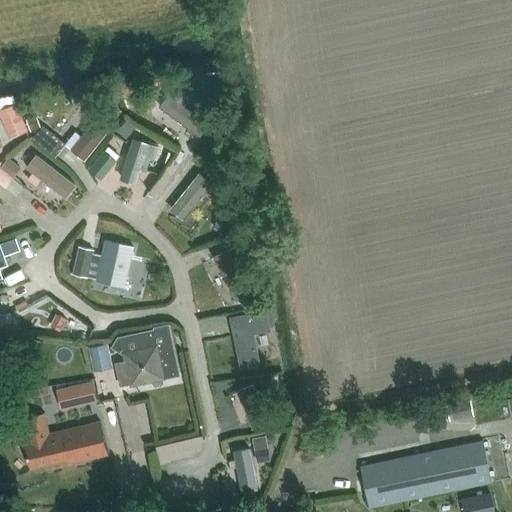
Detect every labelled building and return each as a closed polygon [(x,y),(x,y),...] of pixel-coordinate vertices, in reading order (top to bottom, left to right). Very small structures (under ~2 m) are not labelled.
[(219,70),(174,77),(178,99),(182,103),(199,100),(200,107),(222,103),(221,96),(223,96),(219,74),(219,70)] [(159,105),(176,119),(199,136),(209,123),(168,92),(159,105)] [(18,134),(28,130),(16,103),(7,107),(18,134)] [(66,143),(65,144),(71,148),(70,149),(84,160),(116,120),(102,109),(89,125),(88,126),(81,135),(75,131),(65,143),(66,143)] [(41,126),(39,121),(36,114),(26,118),(30,130),(41,126)] [(126,118),(116,131),(126,138),(136,125),(126,118)] [(42,125),(32,138),(55,157),(65,144),(66,143),(65,143),(42,125)] [(233,125),(224,127),(218,129),(220,141),(236,137),(233,125)] [(136,183),(141,168),(147,170),(152,158),(155,159),(160,145),(149,142),(133,137),(125,162),(124,167),(120,178),(136,183)] [(108,145),(104,150),(115,159),(119,155),(108,145)] [(88,168),(101,179),(116,160),(115,159),(104,150),(103,149),(88,168)] [(36,153),(28,162),(25,166),(65,198),(76,184),(36,153)] [(20,166),(11,159),(7,156),(0,166),(0,168),(12,177),(20,166)] [(199,171),(180,194),(169,208),(183,219),(212,182),(199,171)] [(214,228),(220,230),(234,232),(237,217),(217,213),(214,228)] [(248,234),(232,242),(239,257),(255,249),(248,234)] [(16,238),(4,242),(8,252),(19,248),(16,238)] [(124,285),(133,246),(105,240),(96,279),(124,285)] [(87,276),(93,248),(79,246),(73,273),(87,276)] [(212,255),(227,284),(235,300),(250,292),(227,247),(212,255)] [(255,332),(272,329),(268,308),(230,316),(241,367),(262,363),(255,332)] [(11,310),(0,312),(0,329),(14,327),(11,310)] [(117,336),(110,347),(122,354),(129,386),(180,375),(168,323),(153,326),(153,328),(117,336)] [(107,342),(87,346),(92,370),(106,367),(102,351),(108,350),(107,342)] [(258,377),(260,387),(260,391),(276,388),(273,375),(258,377)] [(72,385),(77,405),(96,400),(91,380),(72,385)] [(237,389),(244,407),(252,428),(268,422),(253,383),(237,389)] [(61,408),(77,405),(72,385),(57,389),(61,408)] [(148,400),(138,402),(145,431),(155,428),(148,400)] [(471,413),(469,400),(446,405),(446,404),(438,406),(440,418),(448,416),(448,418),(471,413)] [(44,412),(21,417),(27,443),(24,444),(30,466),(66,458),(67,463),(79,460),(108,453),(100,420),(72,427),(57,431),(49,433),(44,412)] [(203,432),(158,445),(163,463),(208,451),(203,432)] [(369,507),(491,481),(482,440),(360,465),(369,507)] [(248,447),(233,450),(233,452),(238,475),(241,491),(256,488),(255,487),(248,449),(248,447)] [(272,459),(269,447),(256,450),(258,461),(272,459)] [(472,495),(475,511),(495,511),(491,491),(472,495)]
